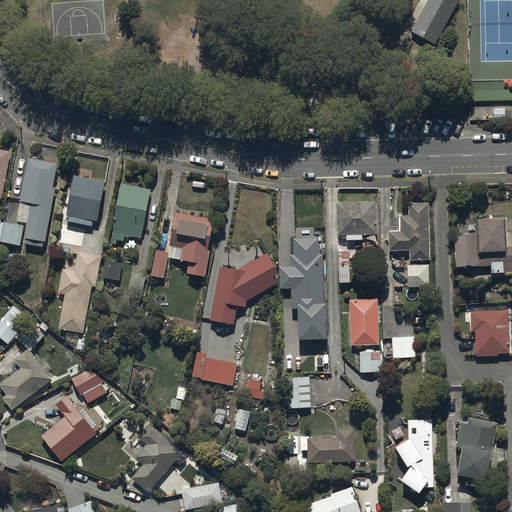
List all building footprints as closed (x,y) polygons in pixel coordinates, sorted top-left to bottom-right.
[(460,2),(455,0),(430,0),(412,34),(436,47),(460,2)] [(504,109),(494,109),(494,121),(504,121),(504,109)] [(0,205),(3,197),(11,154),(0,151),(0,205)] [(58,165),(29,160),(17,223),(27,225),(24,246),(44,249),(45,245),(46,245),(56,190),(53,189),(58,165)] [(99,224),(105,184),(74,179),(67,224),(86,227),(86,222),(99,224)] [(152,192),(122,187),(114,227),(116,228),(112,245),(117,246),(117,242),(124,243),(126,237),(143,240),(152,192)] [(342,205),(337,205),(337,238),(347,238),(347,243),(364,242),(363,238),(378,238),(378,203),(368,203),(368,201),(365,201),(365,199),(342,199),(342,205)] [(431,263),(429,205),(409,206),(410,218),(401,219),(401,220),(390,221),(391,254),(411,253),(411,263),(431,263)] [(216,221),(176,215),(170,249),(182,250),(180,263),(190,265),(188,277),(206,280),(216,221)] [(475,232),(455,233),(455,266),(490,265),(490,272),(511,271),(511,231),(511,232),(511,231),(510,231),(509,231),(508,231),(507,231),(506,231),(505,217),(474,219),(475,232)] [(25,227),(2,223),(0,229),(0,243),(2,244),(0,254),(19,258),(25,227)] [(318,238),(294,238),(294,256),(291,256),(292,267),(280,268),(280,289),(291,289),(292,309),(298,308),(299,340),(327,339),(326,303),(324,303),(322,254),(319,254),(318,238)] [(170,254),(157,251),(152,278),(165,280),(170,254)] [(350,251),(338,251),(340,285),(351,285),(350,251)] [(236,272),(220,268),(209,324),(236,329),(239,311),(247,313),(249,303),(279,286),(274,277),(279,274),(267,254),(236,272)] [(97,289),(102,259),(78,255),(75,273),(62,271),(58,296),(59,296),(59,300),(63,301),(59,331),(86,336),(93,289),(97,289)] [(123,264),(105,261),(103,280),(121,283),(123,264)] [(430,289),(429,266),(407,267),(407,271),(392,271),(392,288),(408,287),(408,290),(430,289)] [(146,280),(134,277),(130,295),(142,298),(146,280)] [(378,300),(350,301),(351,348),(380,347),(378,300)] [(12,307),(0,321),(0,339),(9,346),(29,322),(12,307)] [(510,356),(509,312),(471,312),(471,334),(476,334),(476,358),(498,358),(498,356),(510,356)] [(30,323),(15,339),(31,353),(45,337),(30,323)] [(397,338),(392,338),(393,361),(417,360),(416,338),(411,338),(411,336),(397,336),(397,338)] [(310,341),(284,341),(284,378),(288,378),(288,411),(312,411),(311,373),(304,373),(304,351),(310,351),(310,341)] [(53,382),(28,351),(10,366),(13,370),(8,374),(11,378),(0,386),(0,388),(7,397),(3,400),(13,412),(53,382)] [(381,351),(360,351),(360,375),(382,374),(381,351)] [(209,356),(198,354),(193,379),(234,387),(238,365),(208,359),(209,356)] [(98,367),(72,381),(81,397),(84,395),(89,404),(111,392),(98,367)] [(65,418),(41,438),(62,464),(102,432),(95,424),(91,427),(67,398),(55,407),(65,418)] [(493,449),(498,425),(469,419),(468,425),(462,423),(456,450),(463,451),(457,479),(473,483),(472,489),(479,491),(481,485),(486,486),(490,469),(499,471),(503,451),(493,449)] [(435,490),(432,421),(409,422),(410,444),(397,452),(411,472),(402,484),(412,491),(412,495),(417,495),(422,498),(427,490),(435,490)] [(183,454),(150,425),(137,440),(146,448),(136,460),(144,467),(132,481),(149,495),(172,468),(177,472),(188,459),(183,455),(183,454)] [(338,440),(308,440),(309,465),(357,464),(356,431),(337,432),(338,440)] [(234,465),(239,456),(223,447),(218,457),(234,465)] [(299,457),(286,458),(286,477),(299,476),(299,457)] [(220,485),(183,491),(184,499),(178,500),(179,504),(184,503),(186,511),(223,505),(220,485)] [(361,511),(353,488),(299,509),(300,511),(361,511)] [(95,511),(92,501),(67,510),(68,511),(95,511)] [(471,511),(472,503),(441,504),(440,511),(471,511)]
